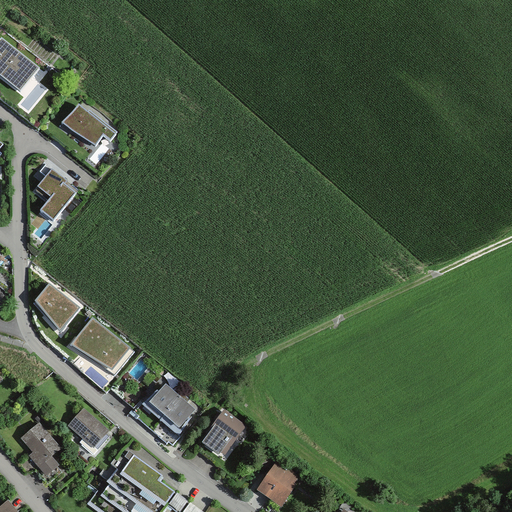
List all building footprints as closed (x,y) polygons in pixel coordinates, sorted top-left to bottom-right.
[(40,71),(2,40),(0,42),(0,79),(20,95),(40,71)] [(110,136),(74,107),(57,128),(85,150),(95,138),(103,145),(110,136)] [(76,192),(48,171),(34,190),(48,201),(36,217),(49,227),(76,192)] [(79,310),(49,286),(34,304),(61,335),(79,310)] [(134,352),(96,323),(74,350),(115,375),(134,352)] [(166,418),(181,401),(166,388),(151,406),(166,418)] [(181,431),(196,413),(181,401),(166,418),(181,431)] [(84,410),(68,428),(94,451),(110,432),(84,410)] [(247,428),(224,411),(200,444),(223,461),(247,428)] [(58,451),(40,430),(23,444),(33,455),(27,461),(45,482),(57,472),(47,460),(58,451)] [(157,478),(126,456),(114,472),(110,469),(84,505),(93,511),(156,511),(168,495),(152,484),(157,478)] [(299,476),(275,459),(253,490),(278,507),(299,476)]
